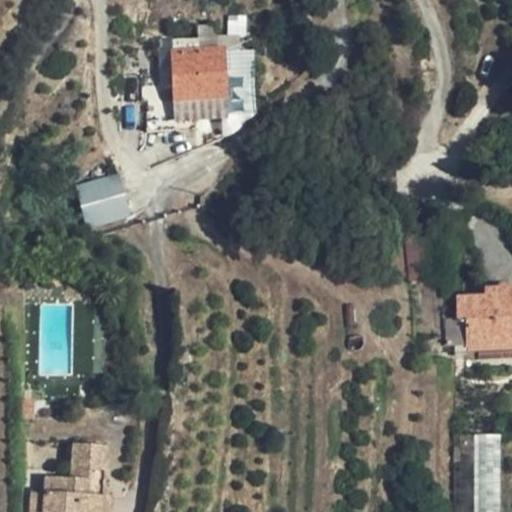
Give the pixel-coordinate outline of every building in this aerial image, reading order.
[(169,47),(169,55),(171,119),(225,117),(223,45),(169,47)] [(134,215),(124,173),(82,183),(93,226),(134,215)] [(404,235),(409,280),(436,277),(433,230),(404,235)] [(458,297),(457,319),(469,319),(467,345),(467,348),(511,348),(511,287),(486,288),(485,296),(458,297)] [(446,346),(467,345),(469,319),(457,319),(446,318),(446,346)] [(501,511),(502,436),(457,435),(456,511),(501,511)] [(73,444),(71,477),(44,476),(41,511),(103,511),(109,447),(73,444)]
